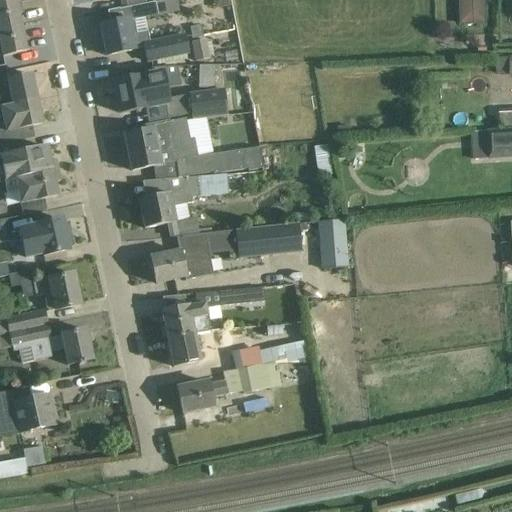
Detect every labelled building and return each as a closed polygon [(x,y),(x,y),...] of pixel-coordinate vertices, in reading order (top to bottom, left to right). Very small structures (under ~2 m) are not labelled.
[(486,0),(459,0),(460,26),(487,26),(486,0)] [(132,21),(155,16),(153,3),(129,8),(132,21)] [(0,7),(0,32),(21,28),(16,5),(0,7)] [(136,34),(136,31),(130,33),(128,20),(100,26),(103,41),(98,42),(101,54),(106,53),(106,57),(134,51),(140,50),(138,39),(137,38),(136,34)] [(0,45),(3,58),(26,52),(21,28),(0,32),(0,45)] [(140,50),(144,49),(147,63),(188,55),(185,37),(150,44),(147,32),(136,34),(137,38),(138,39),(140,50)] [(210,59),(206,40),(191,43),(194,62),(210,59)] [(215,89),(215,67),(198,67),(198,89),(215,89)] [(131,79),(114,83),(120,114),(158,107),(164,105),(170,104),(169,100),(167,89),(180,87),(177,68),(129,70),(131,79)] [(0,108),(13,106),(36,101),(31,76),(8,81),(9,86),(0,87),(0,108)] [(170,104),(164,105),(164,106),(167,120),(183,116),(191,115),(191,120),(227,116),(224,91),(188,96),(169,100),(170,104)] [(41,125),(36,101),(13,106),(0,108),(0,118),(3,118),(6,133),(41,125)] [(511,130),(511,109),(499,110),(500,130),(507,129),(507,131),(511,130)] [(137,134),(125,137),(132,171),(157,166),(157,167),(172,164),(175,163),(177,180),(187,179),(186,177),(213,173),(213,175),(247,170),(247,171),(261,170),(260,153),(259,149),(196,159),(193,140),(188,141),(185,122),(155,124),(135,127),(137,134)] [(511,157),(511,130),(507,131),(507,129),(500,130),(489,131),(490,159),(511,157)] [(0,183),(5,182),(5,183),(28,178),(51,173),(46,148),(23,153),(23,155),(0,159),(0,183)] [(28,178),(5,183),(7,194),(17,192),(20,205),(33,202),(57,197),(51,173),(28,178)] [(148,182),(149,183),(152,199),(138,201),(144,230),(164,226),(178,223),(174,206),(191,203),(191,199),(198,198),(199,202),(229,199),(229,177),(216,178),(216,176),(213,176),(187,179),(177,180),(148,182)] [(0,221),(0,243),(9,241),(9,245),(23,242),(23,244),(26,257),(42,254),(43,257),(68,251),(68,248),(74,247),(71,235),(65,237),(62,220),(42,225),(36,226),(20,230),(8,233),(5,220),(0,221)] [(344,221),(317,223),(321,270),(348,268),(344,221)] [(298,225),(234,232),(236,246),(238,260),(246,259),(301,253),(298,225)] [(178,252),(150,258),(155,285),(184,279),(184,282),(213,276),(205,235),(179,238),(176,238),(175,238),(178,252)] [(30,272),(8,276),(10,289),(32,285),(33,284),(30,272)] [(33,284),(32,285),(35,299),(44,297),(47,313),(55,311),(80,306),(73,275),(54,279),(48,281),(33,284)] [(261,289),(218,293),(220,307),(262,303),(261,289)] [(181,309),(161,313),(167,340),(210,332),(204,305),(196,307),(189,308),(189,307),(181,309)] [(0,335),(46,326),(43,312),(0,321),(0,335)] [(21,364),(51,358),(51,353),(64,350),(67,366),(78,364),(78,366),(84,365),(83,363),(92,361),(92,359),(86,332),(86,331),(49,339),(46,326),(0,335),(0,340),(2,349),(12,347),(13,351),(19,350),(21,364)] [(210,332),(167,340),(172,368),(192,364),(200,362),(215,358),(210,332)] [(231,358),(234,371),(275,367),(275,366),(308,362),(305,343),(231,358)] [(275,367),(234,371),(234,372),(238,372),(243,394),(269,389),(280,386),(275,367)] [(227,395),(224,382),(208,386),(208,383),(177,389),(182,414),(213,408),(211,399),(227,395)] [(12,391),(0,394),(0,424),(4,423),(7,436),(20,434),(34,430),(54,426),(48,397),(28,401),(15,404),(12,391)] [(126,421),(120,423),(122,433),(129,431),(126,421)] [(0,478),(27,474),(24,458),(0,461),(0,478)]
